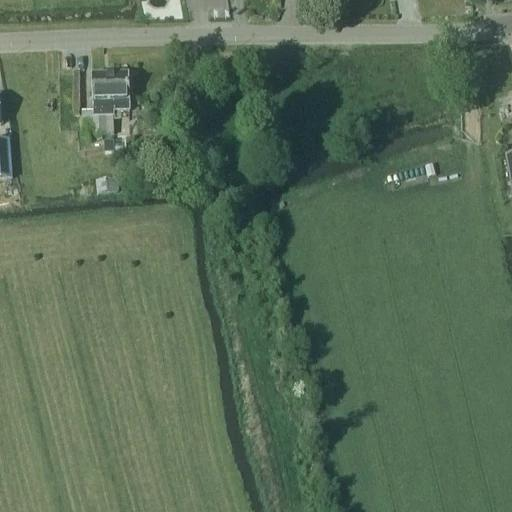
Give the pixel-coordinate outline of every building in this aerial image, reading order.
[(93,77),(94,109),(83,109),(84,133),(113,133),(112,107),(128,106),(127,76),(93,77)] [(0,183),(13,182),(10,142),(0,143),(0,183)] [(511,157),(503,160),(511,198),(511,157)] [(177,161),(168,162),(170,177),(178,177),(177,161)] [(118,181),(96,183),(98,196),(119,194),(118,181)]
